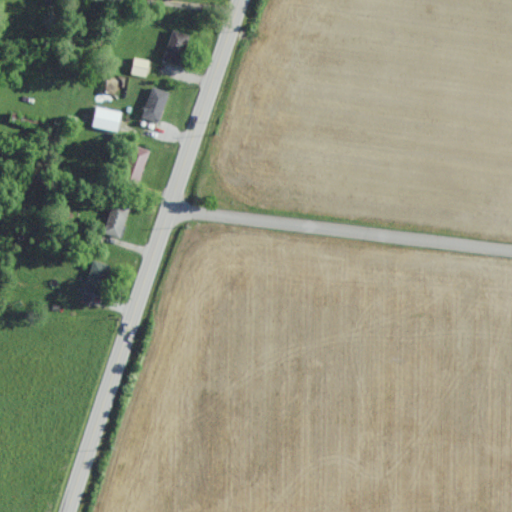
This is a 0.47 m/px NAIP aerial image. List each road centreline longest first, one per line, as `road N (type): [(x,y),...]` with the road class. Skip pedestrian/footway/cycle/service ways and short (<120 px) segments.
road 1 (secondary): [(67,511),(238,0)]
road 2 (residential): [(511,250),(170,209)]
